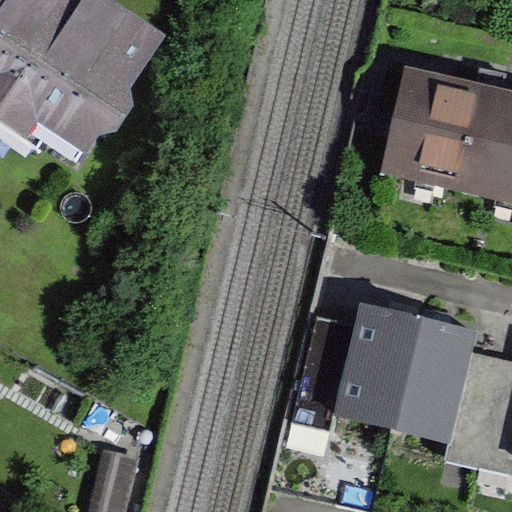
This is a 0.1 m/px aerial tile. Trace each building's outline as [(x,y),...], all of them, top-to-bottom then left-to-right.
[(166,43),(103,0),(0,0),(0,137),(44,166),(54,141),(87,169),(105,141),(126,141),(144,112),(138,88),(166,43)] [(476,96),(403,79),(383,164),(511,194),(511,104),(500,102),(502,91),(478,86),(476,96)] [(418,322),(360,308),(355,328),(317,319),(292,424),(330,433),(334,416),(393,430),(418,322)] [(476,336),(418,322),(393,430),(451,443),(447,460),(478,468),(503,363),(471,355),(476,336)] [(511,364),(503,363),(478,468),(509,475),(511,463),(511,364)]
